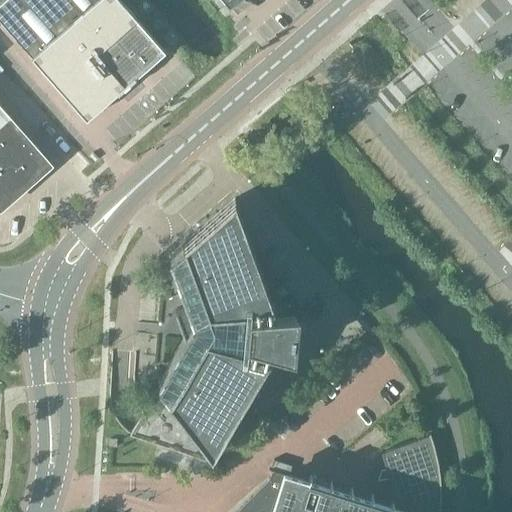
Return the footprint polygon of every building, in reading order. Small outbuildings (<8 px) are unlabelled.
[(0,0),(0,20),(86,118),(123,85),(125,87),(165,51),(119,0),(0,0)] [(0,106),(0,196),(3,197),(8,196),(11,195),(15,194),(16,192),(18,191),(21,188),(50,163),(0,106)] [(235,138),(228,145),(236,153),(243,146),(235,138)] [(158,385),(129,450),(196,486),(213,456),(276,345),(296,351),(307,312),(282,304),(242,189),(169,258),(187,307),(176,311),(185,337),(158,385)] [(440,511),(442,505),(442,494),(442,489),(442,484),(441,481),(441,477),(441,474),(439,464),(438,460),(437,453),(431,433),(429,434),(430,435),(382,452),(388,478),(392,477),(392,506),(391,506),(372,500),(374,495),(372,495),(371,500),(352,494),(353,489),(352,488),(350,494),(331,488),(333,482),(331,482),(330,487),(310,481),(312,476),(311,475),(309,481),(270,469),(272,470),(270,478),(236,511),(440,511)]
